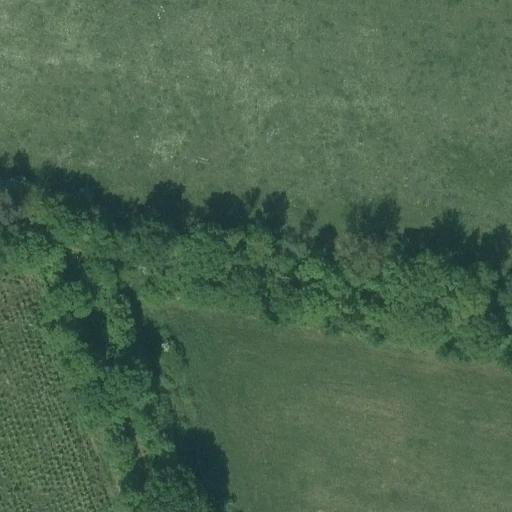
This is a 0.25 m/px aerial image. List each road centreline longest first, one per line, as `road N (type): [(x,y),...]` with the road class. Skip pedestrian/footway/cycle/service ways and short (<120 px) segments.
road 1 (track): [(511,329),(63,245)]
road 2 (track): [(63,245),(155,511)]
